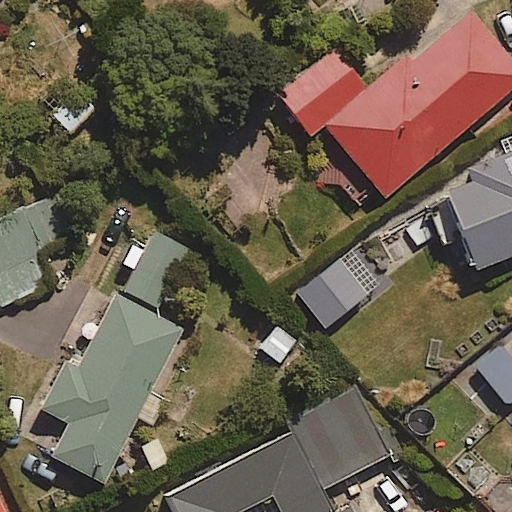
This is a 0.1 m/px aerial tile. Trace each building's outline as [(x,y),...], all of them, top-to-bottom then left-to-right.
[(511,94),(511,74),(468,23),(408,74),(402,68),(322,137),(382,207),(511,94)] [(511,265),(511,161),(465,181),(472,199),(444,210),(473,281),(511,265)] [(72,242),(53,200),(0,224),(0,310),(50,287),(37,259),(72,242)] [(190,256),(150,238),(125,295),(165,313),(190,256)] [(366,301),(338,265),(293,299),(322,336),(366,301)] [(180,337),(114,304),(77,378),(65,372),(40,421),(67,435),(50,470),(100,495),(135,425),(150,432),(162,407),(148,400),(180,337)] [(511,406),(511,370),(499,352),(473,371),(503,413),(511,406)] [(389,461),(354,395),(284,432),(289,442),(162,509),(163,511),(326,511),(319,498),(389,461)]
